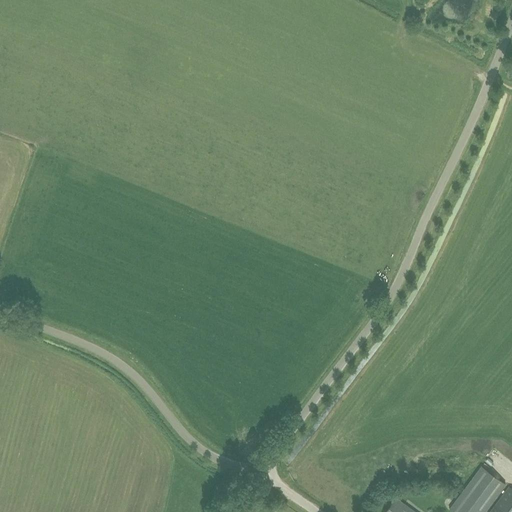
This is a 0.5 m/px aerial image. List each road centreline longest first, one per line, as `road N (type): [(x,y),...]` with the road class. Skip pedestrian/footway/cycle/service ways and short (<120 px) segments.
road 1 (unclassified): [(263,464),(388,300),(511,22)]
road 2 (unclassified): [(263,464),(215,460),(115,360),(0,312)]
